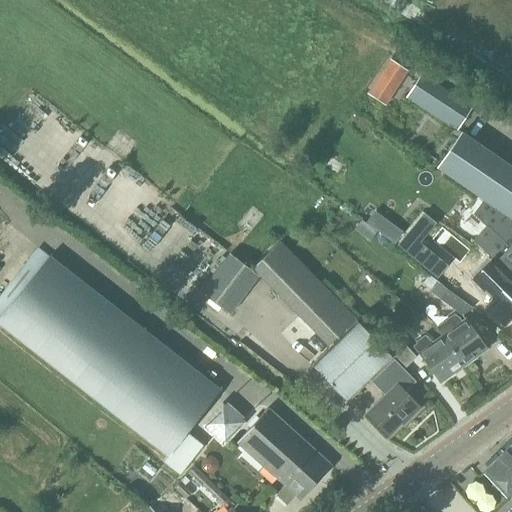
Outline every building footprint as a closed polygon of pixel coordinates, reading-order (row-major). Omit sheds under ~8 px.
[(407,72),(390,61),(368,94),(386,105),(407,72)] [(457,131),(471,110),(420,77),(406,97),(457,131)] [(511,218),(511,169),(460,135),(438,169),(511,218)] [(511,221),(493,209),(485,203),(479,209),(475,214),(501,238),(489,251),(511,272),(511,221)] [(402,232),(373,211),(365,222),(393,243),(402,232)] [(329,346),(356,320),(280,242),(254,268),(329,346)] [(419,243),(409,254),(431,272),(440,261),(419,243)] [(230,314),(259,277),(231,255),(202,293),(230,314)] [(180,474),(203,445),(187,433),(220,390),(49,256),(0,317),(0,324),(168,456),(163,462),(180,474)] [(511,319),(511,280),(492,260),(491,261),(473,279),(472,280),(492,300),(486,306),(505,326),(511,319)] [(465,314),(475,306),(438,279),(431,289),(465,314)] [(466,321),(463,318),(458,314),(452,318),(439,327),(445,336),(464,365),(488,348),(468,319),(466,321)] [(347,401),(374,376),(393,358),(357,322),(312,365),(347,401)] [(383,330),(375,322),(369,328),(377,336),(383,330)] [(436,342),(428,335),(414,345),(420,354),(440,382),(464,365),(445,336),(436,342)] [(406,366),(415,358),(395,336),(386,345),(406,366)] [(409,417),(410,418),(421,408),(405,393),(417,382),(395,359),(372,381),(385,395),(366,413),(389,436),(409,417)] [(245,418),(225,401),(204,425),(223,442),(245,418)] [(299,499),(330,464),(267,408),(237,443),(285,486),(277,495),(287,503),(295,495),(299,499)] [(511,445),(487,469),(511,494),(511,445)] [(207,456),(203,459),(201,464),(202,468),(204,471),(209,473),(213,473),(217,470),(219,466),(219,461),(216,457),(212,455),(207,456)] [(226,508),(232,502),(194,466),(189,472),(226,508)] [(186,498),(192,492),(186,486),(191,481),(186,476),(174,488),(186,498)]
